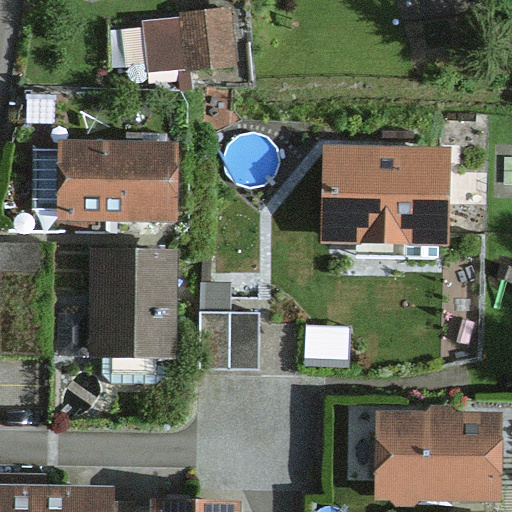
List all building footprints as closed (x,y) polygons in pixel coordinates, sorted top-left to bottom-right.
[(217,16),(173,19),(177,71),(221,68),(217,16)] [(160,156),(48,153),(46,226),(158,229),(160,156)] [(438,163),(320,155),(314,242),(432,250),(438,163)] [(6,348),(55,346),(51,237),(3,238),(6,348)] [(154,261),(71,260),(70,359),(153,359),(154,261)] [(265,305),(206,303),(205,362),(264,364),(265,305)] [(477,511),(479,427),(367,424),(365,511),(477,511)] [(99,511),(100,499),(0,497),(0,511),(99,511)]
